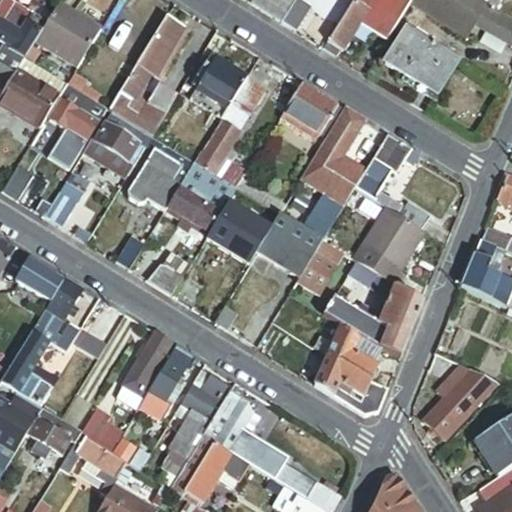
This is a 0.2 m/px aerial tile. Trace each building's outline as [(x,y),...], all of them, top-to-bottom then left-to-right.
[(14,0),(3,0),(0,5),(0,46),(13,54),(25,61),(35,45),(52,16),(31,4),(26,13),(12,5),(14,0)] [(279,0),(271,14),(282,21),(295,0),(279,0)] [(310,9),(296,0),(295,0),(282,21),(280,25),(294,34),(310,9)] [(409,7),(410,5),(401,0),(355,0),(352,5),(323,52),(335,59),(339,52),(341,54),(358,27),(386,44),(409,7)] [(475,20),(462,12),(456,8),(460,0),(463,0),(468,3),(469,0),(472,0),(485,8),(486,6),(476,0),(413,0),(410,5),(409,7),(464,41),(474,25),(473,24),(475,20)] [(473,24),(474,25),(511,47),(511,24),(485,8),(472,0),(469,0),(468,3),(462,12),(475,20),(473,24)] [(101,33),(58,7),(52,16),(35,45),(77,71),(101,33)] [(185,32),(167,21),(110,114),(146,137),(152,140),(176,102),(156,89),(151,98),(144,94),(149,85),(152,80),(155,82),(185,32)] [(457,63),(406,31),(383,68),(400,79),(433,99),(434,100),(457,63)] [(21,68),(25,61),(13,54),(9,61),(21,68)] [(217,63),(204,55),(185,86),(197,94),(217,63)] [(67,88),(25,61),(21,68),(17,74),(59,100),(67,88)] [(223,67),(237,76),(240,71),(225,62),(223,67)] [(210,102),(205,112),(222,123),(231,108),(247,82),(237,76),(223,67),(217,63),(197,94),(210,102)] [(0,93),(3,96),(16,76),(0,66),(0,93)] [(17,74),(16,76),(3,96),(0,101),(0,109),(39,133),(58,102),(59,100),(17,74)] [(430,104),(433,99),(400,79),(397,84),(430,104)] [(265,93),(247,82),(231,108),(249,120),(265,93)] [(156,89),(149,85),(144,94),(151,98),(156,89)] [(185,86),(180,96),(205,112),(210,102),(197,94),(185,86)] [(337,109),(302,87),(284,117),(320,138),(337,109)] [(107,112),(67,88),(59,100),(58,102),(61,104),(50,123),(67,133),(68,132),(88,144),(107,112)] [(320,138),(284,117),(281,123),(323,148),(344,113),(337,109),(320,138)] [(344,113),(323,148),(317,157),(337,169),(341,161),(364,124),(344,113)] [(146,137),(110,114),(107,119),(111,122),(108,127),(106,126),(95,145),(128,165),(146,137)] [(204,156),(202,155),(195,167),(237,193),(242,184),(247,177),(229,166),(234,159),(227,155),(239,135),(223,125),(204,156)] [(418,158),(385,139),(363,175),(353,192),(385,211),(421,232),(428,220),(405,207),(404,210),(378,194),(389,175),(393,177),(400,165),(410,171),(418,158)] [(95,145),(92,143),(84,156),(87,158),(95,145)] [(128,165),(95,145),(87,158),(120,179),(128,165)] [(195,167),(160,145),(155,154),(190,176),(195,167)] [(167,212),(190,176),(155,154),(129,197),(130,203),(139,209),(145,208),(147,205),(165,216),(167,212)] [(306,235),(321,245),(353,192),(363,175),(341,161),(337,169),(317,157),(301,183),(327,200),(306,235)] [(135,169),(128,165),(120,179),(127,182),(135,169)] [(237,193),(195,167),(190,176),(167,212),(206,236),(218,217),(215,215),(217,211),(200,200),(206,189),(230,204),(237,193)] [(35,181),(19,171),(3,196),(19,206),(35,181)] [(511,179),(507,177),(496,204),(511,210),(511,179)] [(242,184),(237,193),(255,204),(278,219),(284,210),(242,184)] [(76,208),(58,197),(43,221),(61,232),(76,208)] [(40,206),(34,215),(42,220),(48,211),(40,206)] [(257,255),(271,233),(228,207),(207,242),(249,268),(257,255)] [(402,278),(398,275),(423,234),(421,232),(385,211),(352,264),(360,269),(378,280),(394,290),(402,278)] [(306,235),(280,219),(272,231),(257,255),(298,282),(321,245),(306,235)] [(0,278),(17,251),(0,240),(0,278)] [(131,240),(115,265),(129,274),(144,249),(131,240)] [(182,240),(161,267),(182,282),(200,253),(182,240)] [(500,254),(511,259),(511,246),(505,243),(500,254)] [(479,244),(473,260),(491,267),(497,253),(479,244)] [(65,281),(31,260),(15,284),(49,306),(65,281)] [(215,269),(200,260),(194,270),(199,273),(201,269),(211,275),(215,269)] [(507,312),(511,302),(511,299),(511,285),(488,275),(491,267),(473,260),(461,292),(507,312)] [(182,282),(161,267),(146,285),(170,300),(182,282)] [(371,292),(378,280),(360,269),(353,280),(371,292)] [(394,290),(378,280),(371,292),(388,303),(394,290)] [(65,281),(49,306),(31,335),(49,346),(66,357),(80,334),(70,327),(64,337),(58,333),(68,316),(72,310),(83,293),(65,281)] [(14,295),(2,287),(0,290),(0,314),(1,315),(14,295)] [(399,361),(421,306),(394,290),(388,303),(378,327),(368,321),(357,314),(360,309),(345,300),(342,305),(333,300),(321,317),(346,333),(383,356),(399,361)] [(212,294),(198,317),(212,325),(226,303),(212,294)] [(371,315),(360,309),(357,314),(368,321),(371,315)] [(72,310),(68,316),(73,319),(77,313),(72,310)] [(378,364),(383,356),(346,333),(336,349),(330,360),(370,382),(377,368),(354,354),(356,351),(378,364)] [(31,335),(6,375),(0,383),(0,385),(40,410),(52,390),(30,376),(34,369),(49,346),(31,335)] [(172,347),(154,336),(128,379),(130,381),(124,391),(139,400),(172,347)] [(321,339),(314,351),(330,360),(336,349),(321,339)] [(195,362),(175,349),(137,411),(138,412),(152,420),(161,426),(174,404),(168,400),(185,372),(188,374),(195,362)] [(330,360),(314,351),(303,369),(318,378),(330,360)] [(52,390),(40,410),(56,420),(81,436),(82,434),(87,426),(75,418),(80,411),(67,403),(93,363),(76,352),(57,383),(52,390)] [(318,378),(312,388),(364,420),(377,416),(387,391),(370,382),(330,360),(318,378)] [(34,369),(30,376),(52,390),(57,383),(34,369)] [(227,390),(201,374),(181,408),(191,414),(207,424),(227,390)] [(468,379),(485,397),(496,387),(472,375),(468,379)] [(485,397),(468,379),(421,423),(426,429),(432,435),(438,442),(485,397)] [(233,398),(236,393),(232,390),(205,435),(203,439),(231,457),(249,467),(281,487),(310,505),(312,506),(322,511),(336,511),(343,502),(312,483),(309,488),(282,471),(289,461),(242,433),(244,431),(251,435),(260,421),(252,416),(255,411),(233,398)] [(0,443),(3,446),(15,453),(39,411),(15,396),(8,408),(0,403),(0,443)] [(97,411),(87,426),(82,434),(111,452),(120,438),(107,430),(113,421),(97,411)] [(152,420),(138,412),(112,454),(129,465),(137,452),(133,450),(152,420)] [(81,436),(56,420),(56,422),(41,413),(27,438),(36,443),(30,454),(45,462),(51,452),(62,458),(71,444),(75,446),(81,436)] [(207,424),(191,414),(168,452),(171,454),(161,470),(178,480),(203,439),(205,435),(202,432),(207,424)] [(511,471),(511,419),(471,446),(494,483),(511,471)] [(428,438),(432,435),(426,429),(422,432),(428,438)] [(110,454),(81,436),(75,446),(58,473),(68,479),(79,461),(101,475),(96,482),(105,487),(100,495),(107,500),(117,484),(128,466),(110,454)] [(231,457),(203,439),(178,480),(170,494),(175,497),(177,492),(201,507),(216,483),(231,457)] [(3,446),(0,451),(0,478),(15,453),(3,446)] [(249,467),(231,457),(216,483),(232,492),(237,485),(239,485),(249,467)] [(511,511),(511,471),(494,483),(479,493),(488,506),(478,511),(511,511)] [(370,511),(417,511),(395,478),(385,480),(370,511)] [(107,500),(99,511),(157,511),(159,510),(117,484),(107,500)] [(305,511),(310,505),(281,487),(278,491),(282,494),(278,501),(295,511),(305,511)]
